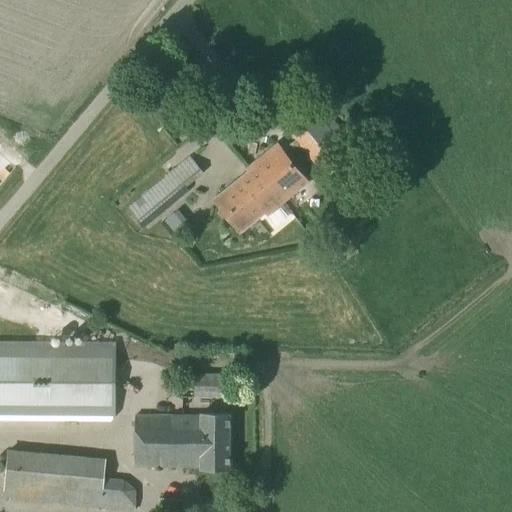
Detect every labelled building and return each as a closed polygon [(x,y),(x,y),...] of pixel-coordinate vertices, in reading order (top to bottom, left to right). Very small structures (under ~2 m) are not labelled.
[(318,172),(353,143),(323,107),(288,136),(318,172)] [(263,212),(265,215),(307,182),(278,145),(247,170),(249,172),(213,201),(238,232),(263,212)] [(0,185),(19,161),(0,146),(0,185)] [(142,230),(192,189),(187,184),(202,172),(188,157),(126,210),(142,230)] [(0,415),(113,416),(114,348),(0,347),(0,415)] [(225,398),(225,374),(192,374),(192,398),(225,398)] [(228,470),(228,414),(199,414),(199,416),(134,416),(134,467),(199,467),(199,470),(228,470)] [(126,511),(134,511),(135,490),(123,480),(104,478),(105,459),(6,449),(2,500),(95,509),(126,511)] [(178,511),(178,502),(178,500),(158,500),(158,511),(178,511)]
